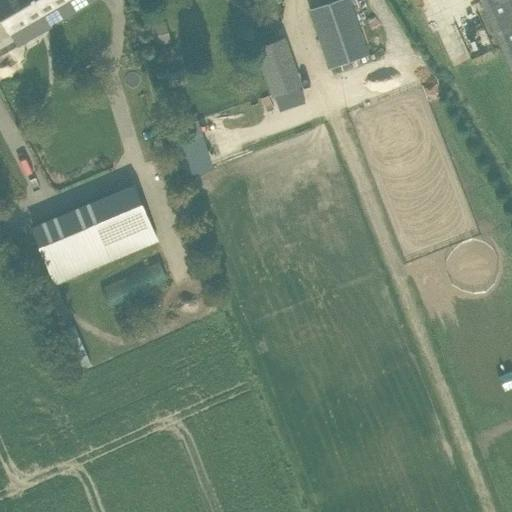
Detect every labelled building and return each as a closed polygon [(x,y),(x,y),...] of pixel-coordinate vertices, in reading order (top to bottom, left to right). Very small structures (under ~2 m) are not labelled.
[(0,0),(0,12),(19,45),(39,33),(32,21),(67,0),(0,0)] [(330,0),(307,8),(328,67),(368,54),(349,0),(330,0)] [(511,0),(479,0),(511,73),(511,0)] [(164,22),(148,26),(154,46),(169,42),(164,22)] [(283,40),(255,49),(270,95),(299,85),(283,40)] [(183,82),(181,68),(166,71),(169,85),(183,82)] [(30,126),(55,183),(104,161),(85,117),(77,121),(72,108),(30,126)] [(47,281),(154,245),(133,183),(26,219),(47,281)] [(121,297),(164,279),(157,262),(114,280),(121,297)]
